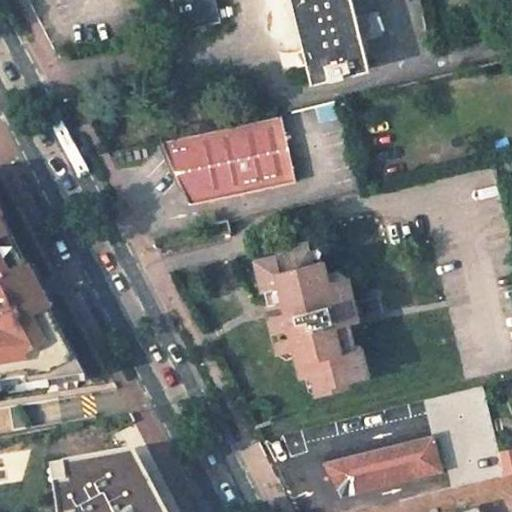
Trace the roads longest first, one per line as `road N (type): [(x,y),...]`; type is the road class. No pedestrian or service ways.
road 1 (secondary): [(258,511),(0,15)]
road 2 (secondary): [(0,103),(216,511)]
